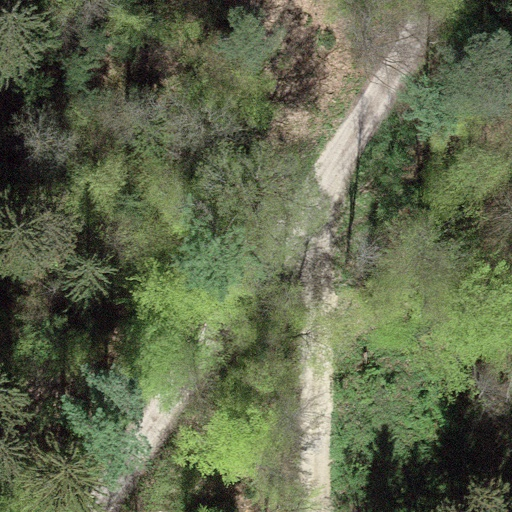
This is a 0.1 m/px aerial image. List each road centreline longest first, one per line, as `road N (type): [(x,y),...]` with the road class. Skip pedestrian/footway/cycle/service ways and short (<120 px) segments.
road 1 (track): [(429,0),(335,155),(92,511)]
road 2 (track): [(315,182),(315,511)]
